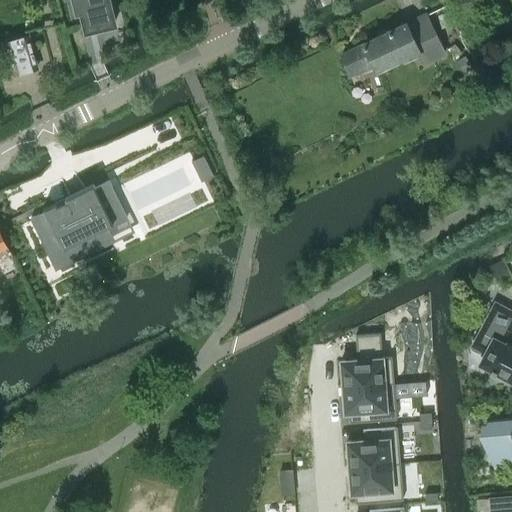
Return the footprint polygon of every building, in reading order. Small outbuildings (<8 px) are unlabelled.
[(70,0),(75,15),(81,13),(86,31),(114,24),(108,0),(70,0)] [(443,52),(436,36),(425,14),(341,55),(348,72),(373,64),(376,69),(402,57),(403,59),(418,52),(423,62),(443,52)] [(28,35),(6,41),(15,74),(37,68),(28,35)] [(203,154),(191,160),(201,181),(214,175),(203,154)] [(45,211),(31,218),(54,265),(97,245),(91,234),(128,216),(110,179),(95,186),(94,183),(65,197),(66,199),(57,203),(56,201),(43,207),(45,211)] [(0,257),(10,253),(0,232),(0,257)] [(510,274),(502,259),(489,266),(496,281),(510,274)] [(511,311),(495,303),(479,333),(478,336),(478,338),(478,340),(478,343),(479,345),(480,347),(481,349),(483,351),(485,352),(480,363),(491,368),(489,371),(505,380),(507,377),(511,379),(511,344),(509,343),(507,341),(506,344),(503,342),(511,325),(511,311)] [(356,342),(339,343),(342,378),(393,374),(391,356),(382,356),(380,332),(355,334),(356,342)] [(393,374),(342,378),(344,412),(348,411),(349,422),(396,418),(393,374)] [(431,412),(419,412),(419,420),(431,419),(431,412)] [(511,416),(487,419),(486,421),(487,420),(490,459),(511,456),(511,416)] [(431,419),(419,420),(420,428),(432,427),(431,419)] [(363,439),(346,440),(348,466),(400,462),(397,426),(362,429),(363,439)] [(400,462),(348,466),(350,492),(354,492),(355,502),(403,499),(400,462)] [(292,469),(280,470),(280,478),(292,477),(292,469)] [(437,492),(425,492),(425,500),(437,499),(437,492)] [(511,511),(511,495),(489,497),(489,498),(476,499),(477,511),(490,510),(490,511),(511,511)]
